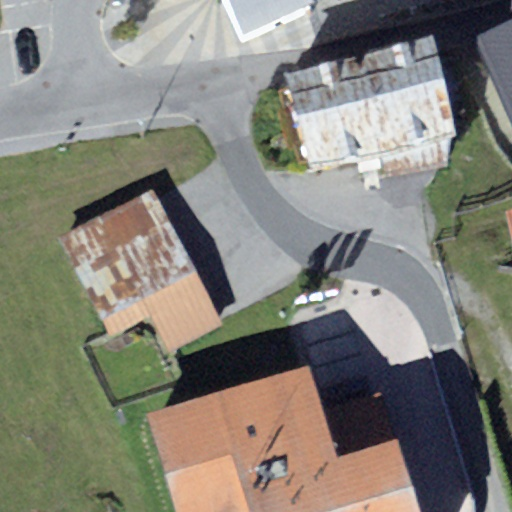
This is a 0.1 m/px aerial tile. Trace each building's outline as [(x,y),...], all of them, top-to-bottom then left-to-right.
[(225,0),(243,40),(314,10),(310,0),(225,0)] [(511,27),(483,39),(511,110),(511,27)] [(440,47),(292,79),(313,176),(461,144),(440,47)] [(156,186),(61,235),(107,324),(147,303),(170,349),(226,321),(156,186)] [(314,372),(154,417),(180,511),(414,511),(380,389),(324,405),(314,372)]
